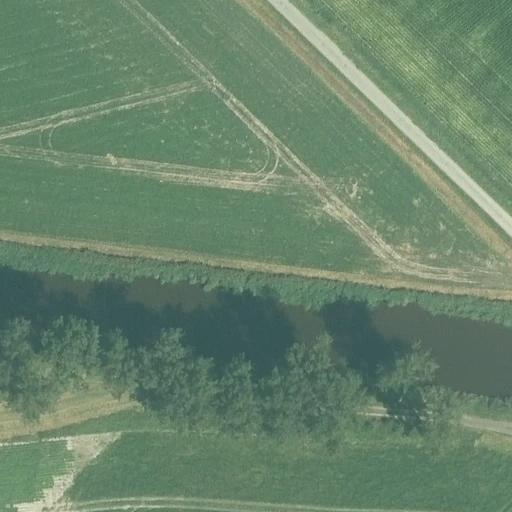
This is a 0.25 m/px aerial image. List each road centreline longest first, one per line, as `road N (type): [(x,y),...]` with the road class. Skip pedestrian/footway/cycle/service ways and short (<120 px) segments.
road 1 (track): [(0,379),(511,430)]
road 2 (unclassified): [(511,231),(275,0)]
